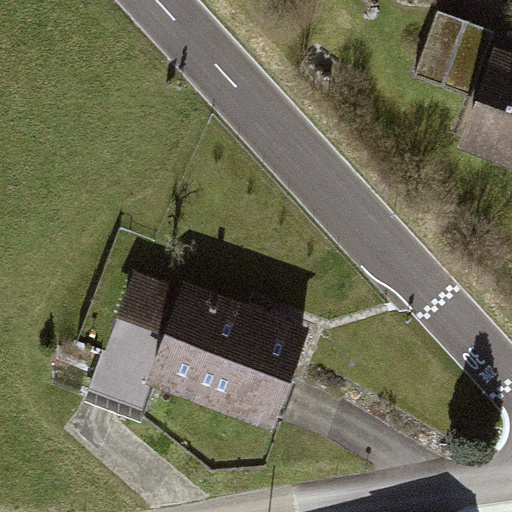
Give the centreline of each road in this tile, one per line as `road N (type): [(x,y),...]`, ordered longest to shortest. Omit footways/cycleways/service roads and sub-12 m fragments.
road 1 (secondary): [(511,385),(163,0)]
road 2 (residential): [(511,477),(305,511)]
